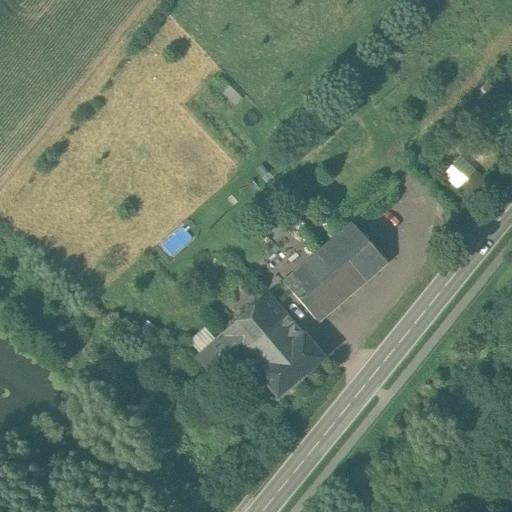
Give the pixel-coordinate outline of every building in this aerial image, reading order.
[(475,171),(461,157),(443,176),(457,190),(475,171)] [(485,181),(475,171),(457,190),(467,199),(485,181)] [(352,224),(283,283),(318,324),(386,264),(352,224)] [(222,336),(243,359),(288,320),(268,296),(222,336)] [(243,359),(256,375),(301,336),(288,320),(243,359)] [(301,336),(256,375),(278,400),(326,359),(304,333),(301,336)] [(214,384),(243,359),(222,336),(193,360),(214,384)]
